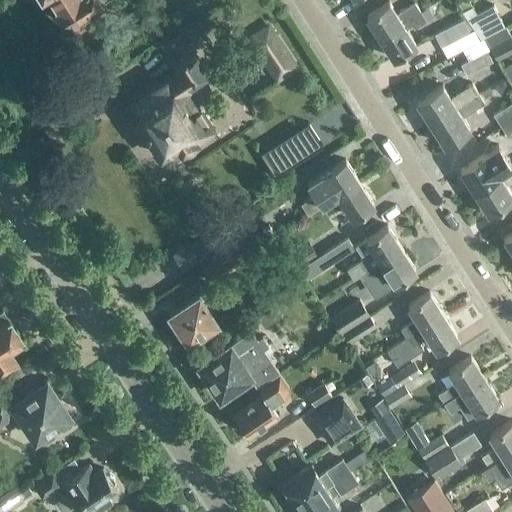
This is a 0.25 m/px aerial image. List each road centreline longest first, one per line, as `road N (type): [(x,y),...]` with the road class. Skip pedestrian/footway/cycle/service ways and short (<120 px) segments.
road 1 (residential): [(219,511),(0,180)]
road 2 (residential): [(511,330),(303,0)]
